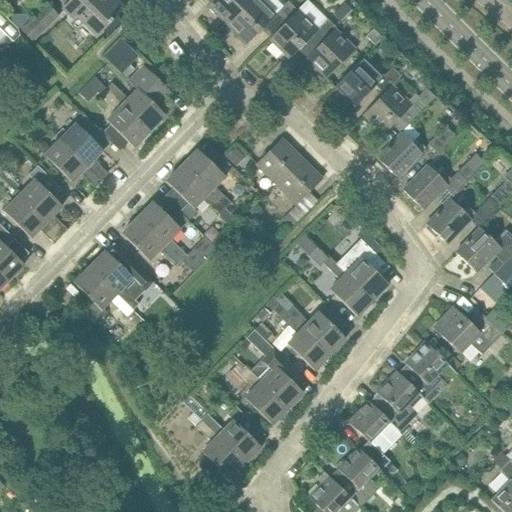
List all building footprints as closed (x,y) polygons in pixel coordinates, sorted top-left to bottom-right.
[(77,17),(97,36),(124,8),(115,0),(69,0),(62,8),(74,20),(77,17)] [(227,25),(251,0),(212,0),(207,5),(227,25)] [(251,0),(227,25),(247,45),(261,31),(266,25),(274,33),(297,10),(289,2),(288,1),(284,5),(279,0),(251,0)] [(20,30),(33,42),(58,16),(46,4),(20,30)] [(327,20),(317,30),(297,10),(274,33),(269,39),(289,59),(312,36),(320,44),(334,30),(335,28),(327,20)] [(381,38),(373,29),(366,36),(374,45),(381,38)] [(320,44),(306,59),(326,79),(355,50),(334,30),(320,44)] [(124,37),(105,55),(121,72),(140,55),(124,37)] [(383,94),(392,86),(400,77),(392,69),(384,78),(363,58),(335,86),(355,107),(375,86),(383,94)] [(137,90),(156,108),(171,93),(143,66),(128,82),(137,90)] [(149,132),(106,89),(93,77),(78,93),(88,102),(97,92),(100,95),(116,111),(106,121),(133,148),(149,132)] [(106,89),(149,132),(165,116),(156,108),(137,90),(128,99),(111,83),(106,89)] [(383,94),(363,115),(383,134),(392,125),(398,119),(403,114),(411,122),(427,106),(419,98),(418,97),(414,93),(407,101),(392,86),(383,94)] [(426,88),(418,97),(419,98),(427,106),(436,97),(435,96),(427,89),(426,88)] [(57,133),(55,136),(87,167),(96,157),(102,151),(111,143),(101,133),(83,116),(75,124),(66,133),(62,128),(57,133)] [(437,155),(454,137),(444,126),(426,144),(437,155)] [(400,134),(376,159),(378,160),(376,162),(385,172),(387,170),(397,179),(426,149),(415,138),(410,143),(400,134)] [(87,167),(55,136),(53,138),(57,142),(44,156),(71,183),(87,167)] [(256,164),(255,165),(276,185),(301,159),(299,160),(290,151),(291,149),(281,139),(256,164)] [(465,142),(452,155),(462,165),(475,151),(465,142)] [(236,219),(225,209),(231,203),(214,187),(224,177),(197,150),(181,166),(235,219),(236,219)] [(485,164),(475,154),(457,172),(467,182),(485,164)] [(301,159),(276,185),(296,205),(322,179),(321,179),(319,180),(310,170),(311,169),(301,159)] [(91,171),(101,181),(108,174),(98,164),(91,171)] [(17,189),(14,191),(46,223),(53,216),(62,207),(53,198),(61,189),(40,168),(37,166),(28,176),(33,181),(21,193),(17,189)] [(230,225),(235,219),(181,166),(166,182),(193,209),(203,199),(230,225)] [(436,176),(426,166),(402,190),(423,211),(452,181),(442,171),(436,176)] [(101,181),(91,171),(84,178),(94,188),(101,181)] [(499,208),(511,194),(511,185),(506,180),(489,198),(499,208)] [(46,223),(14,191),(12,194),(16,198),(3,212),(30,238),(46,223)] [(449,200),(425,225),(427,226),(425,228),(435,238),(437,236),(446,245),(475,215),(464,204),(459,209),(449,200)] [(137,218),(180,261),(186,255),(170,239),(180,229),(152,203),(137,218)] [(291,228),(302,217),(293,208),(282,219),(291,228)] [(137,218),(121,234),(148,261),(158,251),(174,267),(180,261),(137,218)] [(50,227),(60,237),(67,230),(57,220),(50,227)] [(0,273),(8,281),(23,265),(5,247),(13,239),(0,225),(0,273)] [(60,237),(50,227),(43,234),(53,244),(60,237)] [(493,242),(479,228),(455,253),(475,273),(493,255),(503,264),(511,255),(511,236),(505,229),(493,242)] [(329,258),(372,301),(388,285),(379,277),(389,267),(360,239),(336,264),(329,258)] [(105,251),(89,267),(133,310),(139,305),(134,301),(144,291),(144,290),(152,281),(140,270),(116,246),(108,254),(105,251)] [(357,317),(372,301),(329,258),(316,246),(308,256),(320,267),(323,264),(339,280),(329,290),(357,317)] [(195,247),(181,262),(191,272),(205,257),(195,247)] [(493,274),(510,291),(511,289),(511,255),(503,264),(493,274)] [(127,316),(133,310),(89,267),(73,283),(85,295),(75,305),(95,324),(105,314),(101,310),(110,300),(127,316)] [(280,292),(273,300),(277,304),(329,355),(345,339),(340,334),(331,325),(323,317),(318,312),(308,322),(302,317),(301,315),(292,307),(293,306),(280,292)] [(277,304),(271,309),(291,328),(296,334),(287,344),(286,344),(298,356),(314,371),(329,355),(277,304)] [(499,332),(483,316),(479,312),(468,323),(453,308),(432,329),(460,355),(470,345),(482,356),(492,345),(489,342),(499,332)] [(490,308),(483,316),(499,332),(507,324),(490,308)] [(254,330),(246,338),(265,357),(261,361),(271,371),(260,383),(287,410),(302,394),(294,386),(302,378),(289,365),(290,365),(284,359),(272,347),(254,329),(254,330)] [(427,384),(447,364),(424,343),(404,363),(406,365),(397,374),(428,403),(437,393),(427,384)] [(260,383),(250,373),(244,366),(238,373),(254,389),(244,399),(257,411),(271,425),(287,410),(260,383)] [(428,403),(397,374),(396,372),(376,393),(377,394),(369,403),(399,431),(400,432),(428,403)] [(367,401),(347,422),(367,442),(359,450),(378,469),(381,471),(389,462),(379,452),(399,431),(369,403),(367,401)] [(207,415),(201,420),(244,463),(260,447),(256,443),(264,435),(241,412),(235,406),(227,415),(233,421),(223,431),(207,415)] [(229,479),(244,463),(201,420),(193,413),(187,419),(211,442),(201,452),(229,479)] [(380,488),(369,478),(378,469),(359,450),(356,447),(336,468),(339,471),(331,480),(360,508),(380,488)] [(511,511),(511,464),(509,461),(508,462),(500,454),(492,462),(500,469),(499,470),(509,480),(490,500),(501,511),(511,511)] [(336,511),(355,511),(360,508),(331,480),(323,472),(316,479),(321,484),(307,497),(318,508),(313,511),(336,511)]
